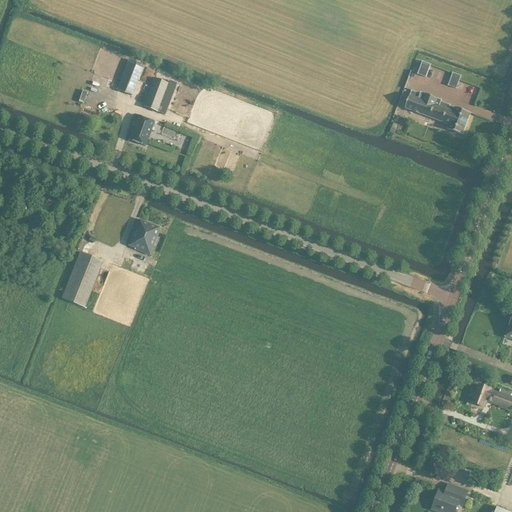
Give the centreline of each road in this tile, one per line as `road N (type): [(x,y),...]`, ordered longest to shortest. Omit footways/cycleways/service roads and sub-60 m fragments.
road 1 (unclassified): [(453,299),(0,127)]
road 2 (tertiary): [(376,511),(453,299)]
road 3 (tertiary): [(453,299),(511,144)]
road 4 (unknown): [(393,465),(511,502)]
